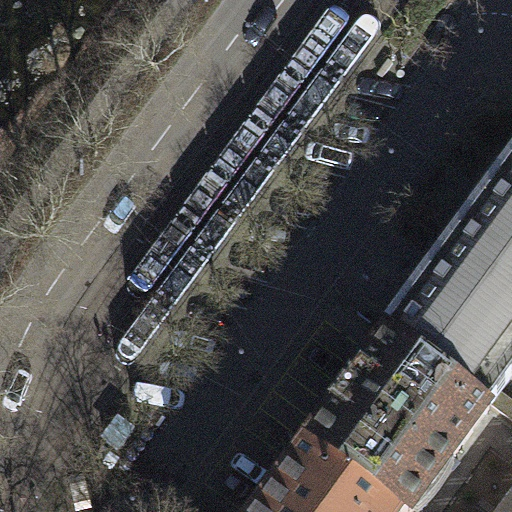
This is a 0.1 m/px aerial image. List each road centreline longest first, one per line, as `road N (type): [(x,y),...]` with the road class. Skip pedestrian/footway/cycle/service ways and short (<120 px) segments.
road 1 (residential): [(134,511),(499,26)]
road 2 (tertiary): [(263,0),(47,296),(0,397)]
